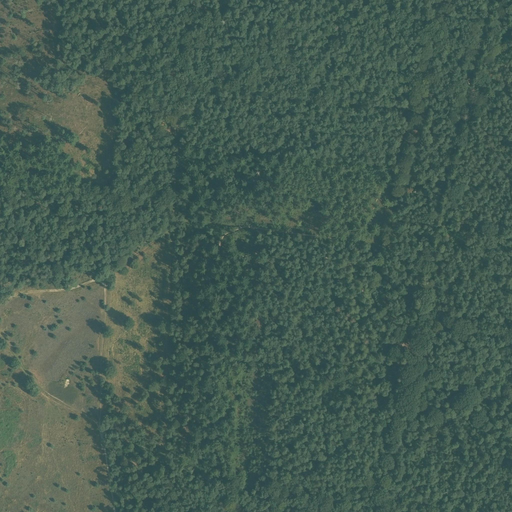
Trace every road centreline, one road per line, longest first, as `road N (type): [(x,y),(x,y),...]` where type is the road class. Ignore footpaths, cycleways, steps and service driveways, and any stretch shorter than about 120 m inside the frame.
road 1 (track): [(102,281),(174,224),(182,42),(285,54),(291,0)]
road 2 (track): [(306,489),(177,468),(103,433),(102,281)]
road 3 (track): [(511,176),(428,395),(377,484)]
road 4 (track): [(470,79),(285,54)]
